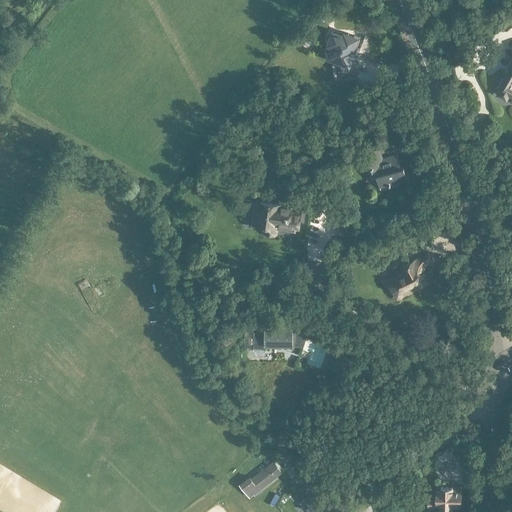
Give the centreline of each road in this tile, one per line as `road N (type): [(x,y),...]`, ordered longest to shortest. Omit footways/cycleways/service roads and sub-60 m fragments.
road 1 (tertiary): [(501,368),(478,232),(400,0)]
road 2 (unclassified): [(370,511),(492,400)]
